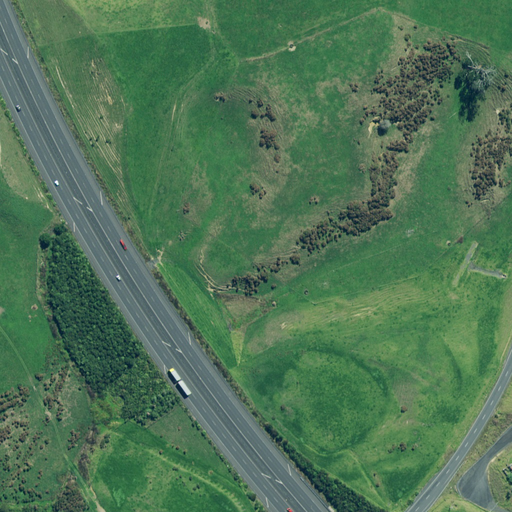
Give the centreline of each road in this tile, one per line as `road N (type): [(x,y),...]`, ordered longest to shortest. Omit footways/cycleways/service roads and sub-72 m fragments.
road 1 (motorway): [(0,4),(48,114),(146,289),(315,511)]
road 2 (motorway): [(286,511),(123,294),(0,60)]
road 3 (unclassified): [(413,511),(456,460),(511,360)]
